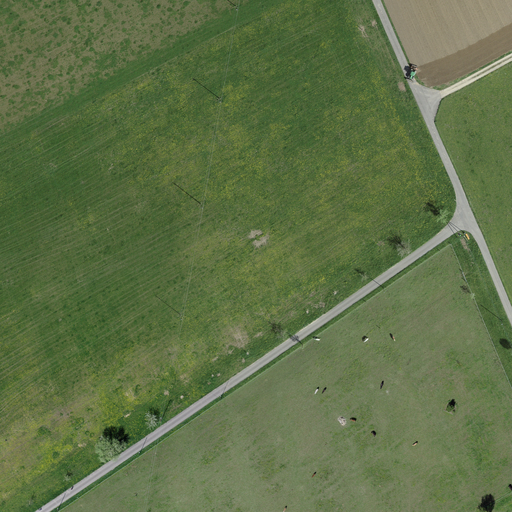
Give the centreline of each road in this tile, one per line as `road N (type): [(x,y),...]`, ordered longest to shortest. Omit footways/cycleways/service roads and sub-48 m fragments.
road 1 (track): [(469,214),(40,511)]
road 2 (unclassified): [(511,318),(378,0)]
